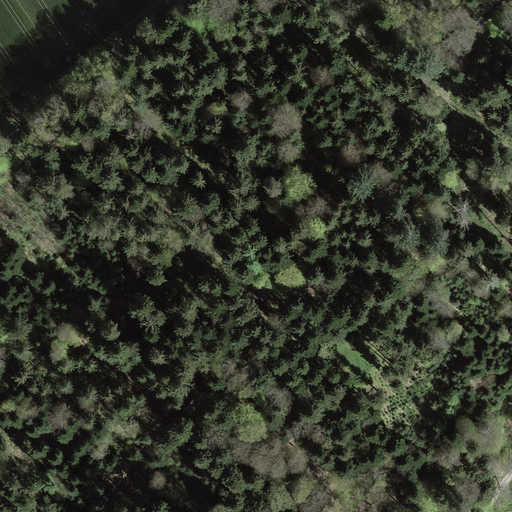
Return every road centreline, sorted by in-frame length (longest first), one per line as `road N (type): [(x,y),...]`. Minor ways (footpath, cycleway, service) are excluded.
road 1 (track): [(508,0),(382,114),(83,511)]
road 2 (track): [(0,148),(187,0)]
